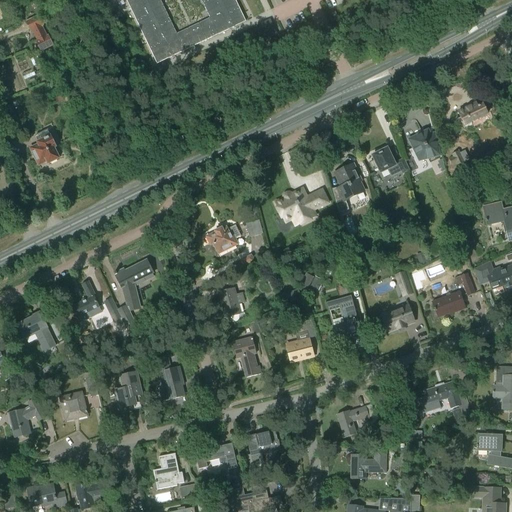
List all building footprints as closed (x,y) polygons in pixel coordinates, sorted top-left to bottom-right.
[(126,0),(157,64),(246,22),(235,0),(126,0)] [(36,40),(42,52),(53,46),(47,35),(46,37),(41,27),(43,26),(38,16),(27,22),(32,32),(33,31),(38,41),(36,40)] [(271,38),(263,23),(256,26),(264,42),(271,38)] [(64,101),(60,93),(54,95),(57,104),(64,101)] [(458,113),(461,118),(458,120),(460,125),(463,123),(464,126),(465,126),(465,128),(472,124),(471,123),(488,114),(483,105),(480,107),(480,106),(478,107),(477,104),(458,113)] [(37,143),(38,145),(30,149),(38,166),(47,162),(48,164),(59,159),(54,149),(56,147),(50,137),(47,131),(36,136),(39,142),(37,143)] [(410,141),(419,158),(424,155),(426,159),(438,156),(434,135),(425,137),(423,134),(410,141)] [(373,171),(379,169),(381,173),(388,170),(392,176),(402,171),(403,174),(409,171),(403,160),(398,163),(398,164),(395,166),(387,150),(380,153),(378,152),(374,154),(374,156),(373,157),(375,162),(370,164),(373,171)] [(448,159),(452,166),(456,164),(457,166),(469,160),(465,151),(459,154),(458,152),(451,155),(452,157),(448,159)] [(340,182),(339,183),(340,188),(332,190),(338,213),(348,211),(345,199),(361,192),(362,194),(363,193),(358,183),(360,183),(352,167),(336,174),(340,182)] [(306,199),(302,191),(291,196),(291,195),(290,195),(289,195),(288,194),(287,195),(286,195),(285,195),(285,196),(284,197),(284,198),(284,199),(284,200),(275,204),(285,223),(296,218),(300,225),(315,218),(312,211),(328,203),(322,191),(306,199)] [(504,221),(509,241),(511,240),(511,208),(502,211),(500,204),(483,208),(487,226),(488,226),(488,225),(504,221)] [(245,224),(249,238),(263,234),(259,221),(245,224)] [(207,238),(210,245),(213,244),(218,254),(237,245),(235,240),(240,237),(235,226),(228,230),(227,228),(222,230),(222,229),(215,232),(215,233),(207,238)] [(420,264),(427,262),(423,253),(416,256),(420,264)] [(241,261),(243,267),(254,262),(251,256),(241,261)] [(152,273),(153,272),(147,262),(125,273),(124,270),(116,274),(116,273),(114,274),(121,288),(123,288),(128,307),(130,307),(131,312),(140,309),(133,283),(145,276),(148,281),(154,278),(152,273)] [(511,283),(511,282),(511,266),(497,272),(497,270),(491,272),(488,264),(474,270),(476,276),(481,274),(484,284),(489,282),(492,290),(505,286),(506,289),(511,286),(511,283)] [(404,297),(415,293),(407,270),(396,274),(404,297)] [(237,278),(240,283),(253,277),(250,271),(237,278)] [(313,279),(306,276),(301,286),(302,286),(300,290),(281,299),(285,307),(304,298),(313,279)] [(318,292),(321,285),(320,284),(322,280),(315,277),(313,279),(308,290),(316,294),(317,291),(318,292)] [(463,284),(468,297),(475,294),(470,281),(463,284)] [(89,299),(72,308),(80,324),(91,319),(88,313),(99,308),(94,297),(95,297),(88,283),(82,286),(89,299)] [(226,318),(231,317),(232,323),(243,320),(244,319),(245,317),(244,313),(240,314),(238,305),(245,303),(242,293),(235,295),(234,289),(219,293),(226,318)] [(432,303),(438,319),(452,313),(453,314),(466,309),(459,292),(432,303)] [(326,303),(337,342),(352,337),(351,334),(361,331),(358,320),(357,320),(356,319),(357,318),(351,297),(326,303)] [(104,303),(114,322),(121,318),(112,299),(104,303)] [(421,316),(416,300),(408,303),(413,318),(421,316)] [(382,317),(387,332),(397,329),(398,330),(405,328),(405,326),(414,322),(408,306),(382,317)] [(118,311),(126,327),(133,323),(125,307),(118,311)] [(25,340),(25,339),(36,334),(44,351),(55,346),(46,329),(47,328),(40,313),(34,316),(34,317),(18,325),(24,340),(25,340)] [(315,335),(311,321),(305,323),(307,333),(308,337),(315,335)] [(248,325),(254,337),(261,334),(255,322),(248,325)] [(313,357),(308,337),(307,333),(299,335),(296,336),(298,343),(287,346),(291,361),(300,359),(300,360),(313,357)] [(253,355),(256,354),(253,339),(232,344),(236,359),(241,358),(247,379),(261,375),(259,367),(257,368),(253,355)] [(157,367),(159,374),(163,373),(170,400),(184,397),(181,382),(183,381),(179,368),(171,370),(167,356),(156,359),(158,367),(157,367)] [(502,410),(511,410),(511,368),(496,367),(496,379),(496,384),(502,384),(502,386),(493,386),(493,399),(502,399),(502,410)] [(16,392),(24,388),(16,372),(9,376),(16,392)] [(138,396),(137,390),(140,389),(136,373),(120,377),(123,389),(116,391),(120,409),(136,405),(134,397),(138,396)] [(90,396),(90,398),(98,396),(94,378),(85,380),(89,396),(90,396)] [(452,409),(461,406),(458,398),(453,383),(425,392),(427,398),(419,401),(423,414),(432,411),(430,404),(438,402),(438,403),(440,402),(440,401),(448,399),(452,409)] [(34,396),(41,391),(39,388),(32,392),(34,396)] [(60,399),(66,422),(87,416),(86,413),(87,413),(87,411),(86,412),(82,397),(71,400),(70,399),(69,399),(68,397),(60,399)] [(30,407),(25,410),(9,414),(15,438),(30,434),(27,420),(35,416),(38,422),(46,418),(35,400),(28,404),(30,407)] [(464,424),(469,424),(469,406),(459,409),(464,424)] [(337,415),(344,439),(356,435),(353,423),(362,420),(363,422),(370,420),(366,407),(350,412),(349,412),(337,415)] [(470,412),(470,423),(478,423),(478,412),(470,412)] [(281,451),(278,441),(277,441),(275,432),(257,437),(257,435),(246,437),(250,456),(246,457),(249,467),(253,466),(264,464),(261,454),(266,453),(272,456),(275,451),(279,450),(279,451),(281,451)] [(477,451),(490,452),(490,455),(488,455),(486,465),(511,469),(511,459),(500,457),(500,452),(502,452),(502,435),(493,435),(493,434),(490,434),(490,435),(478,434),(477,443),(476,443),(476,448),(477,448),(477,451)] [(227,464),(228,470),(237,468),(232,444),(218,447),(217,444),(200,448),(203,463),(219,460),(220,465),(227,464)] [(374,460),(366,460),(366,456),(351,456),(351,479),(366,480),(366,473),(386,473),(386,451),(374,450),(374,460)] [(156,483),(158,490),(158,489),(177,485),(176,482),(181,481),(175,455),(159,458),(162,470),(154,471),(153,471),(156,481),(155,481),(156,483)] [(237,475),(240,489),(248,487),(245,473),(237,475)] [(101,505),(99,496),(102,496),(100,485),(90,487),(90,484),(76,487),(79,501),(80,500),(82,510),(95,507),(94,506),(101,505)] [(30,500),(29,500),(30,503),(31,502),(32,508),(33,508),(32,507),(42,505),(42,507),(57,504),(57,507),(67,505),(64,493),(55,495),(52,485),(37,489),(37,487),(28,489),(30,500)] [(178,489),(181,501),(194,498),(191,486),(178,489)] [(503,511),(504,509),(500,509),(500,505),(499,505),(499,489),(471,488),(470,496),(485,497),(485,509),(487,509),(487,511),(503,511)] [(235,511),(241,511),(249,510),(249,511),(264,511),(274,510),(275,511),(277,511),(276,509),(282,508),(280,498),(265,501),(263,493),(255,495),(255,494),(244,497),(242,489),(226,493),(228,501),(233,500),(235,511)] [(2,496),(4,507),(10,506),(8,498),(14,496),(13,494),(2,496)] [(10,506),(4,507),(5,510),(16,508),(14,496),(8,498),(10,506)] [(418,511),(419,497),(412,497),(411,511),(418,511)] [(409,511),(410,500),(391,499),(390,511),(409,511)] [(213,507),(205,501),(203,505),(210,511),(213,507)]
